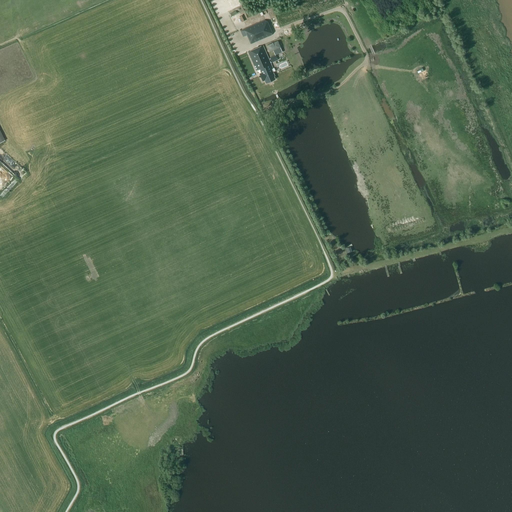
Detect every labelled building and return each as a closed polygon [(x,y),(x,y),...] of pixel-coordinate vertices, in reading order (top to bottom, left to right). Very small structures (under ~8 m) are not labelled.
[(225,0),(230,9),(239,4),(236,0),(225,0)] [(243,37),(247,35),(251,44),(271,35),(265,20),(244,29),(240,31),(243,37)] [(280,47),(281,47),(278,41),(267,45),(270,52),(273,51),(275,55),(282,52),(280,47)] [(273,68),(263,45),(248,52),(256,70),(261,68),(262,72),(260,73),(263,81),(265,80),(267,82),(275,79),(273,76),(274,76),(273,72),(272,72),(270,69),(273,68)] [(21,179),(27,173),(20,166),(14,172),(21,179)]
